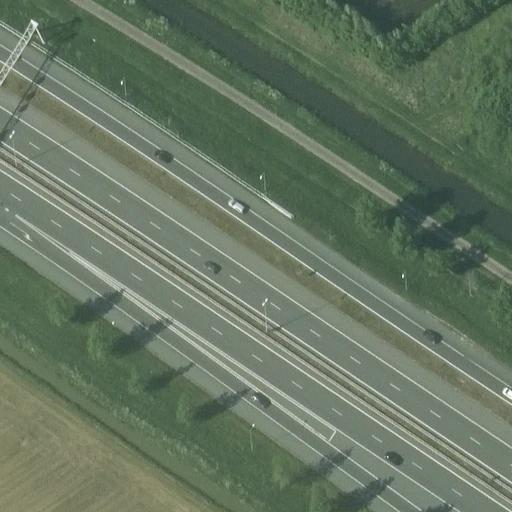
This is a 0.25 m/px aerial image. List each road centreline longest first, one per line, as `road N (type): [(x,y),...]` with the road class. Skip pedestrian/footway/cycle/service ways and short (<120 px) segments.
road 1 (motorway): [(511,398),(0,54)]
road 2 (motorway): [(511,467),(0,133)]
road 3 (motorway): [(17,201),(482,511)]
road 4 (unclassified): [(78,0),(511,279)]
road 5 (motorway): [(17,201),(195,357),(410,511)]
